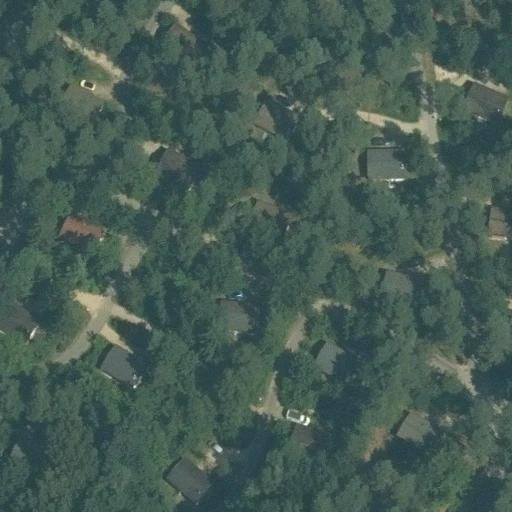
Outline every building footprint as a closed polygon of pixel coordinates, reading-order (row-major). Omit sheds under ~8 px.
[(0,21),(0,51),(16,62),(32,39),(2,19),(0,21)] [(176,28),(160,50),(190,73),(206,50),(176,28)] [(473,88),(462,111),(498,127),(508,104),(473,88)] [(71,89),(59,116),(92,132),(105,106),(71,89)] [(267,104),(254,128),(287,146),(301,122),(267,104)] [(202,170),(168,153),(155,178),(189,195),(202,170)] [(368,155),(367,183),(406,182),(405,155),(368,155)] [(259,204),(248,230),(282,245),(293,219),(259,204)] [(511,214),(492,212),(488,239),(511,241),(511,214)] [(72,217),(59,242),(92,260),(105,235),(72,217)] [(387,275),(381,303),(418,310),(423,283),(387,275)] [(0,332),(26,349),(40,323),(8,304),(0,317),(0,332)] [(221,305),(219,332),(256,337),(259,310),(221,305)] [(327,346),(313,370),(347,389),(361,366),(327,346)] [(133,393),(148,369),(116,349),(101,373),(133,393)] [(411,416),(397,440),(430,460),(443,435),(411,416)] [(289,455),(324,468),(333,440),(298,428),(289,455)] [(21,440),(9,465),(44,481),(55,455),(21,440)] [(167,484),(196,508),(214,486),(185,462),(167,484)]
